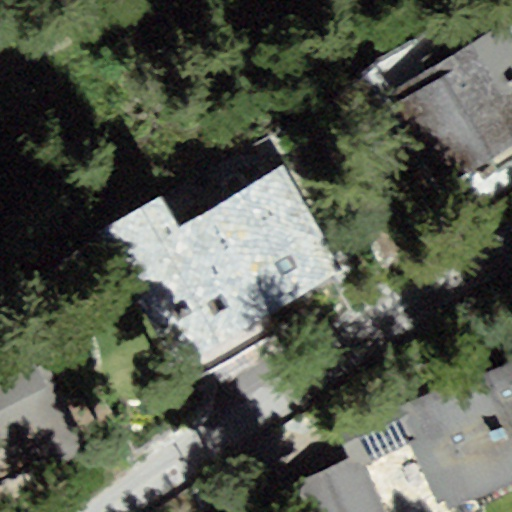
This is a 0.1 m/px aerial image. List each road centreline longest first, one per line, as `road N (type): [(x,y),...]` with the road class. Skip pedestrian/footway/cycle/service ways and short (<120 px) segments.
road 1 (residential): [(511,277),(257,412),(104,511)]
road 2 (track): [(0,72),(129,0)]
